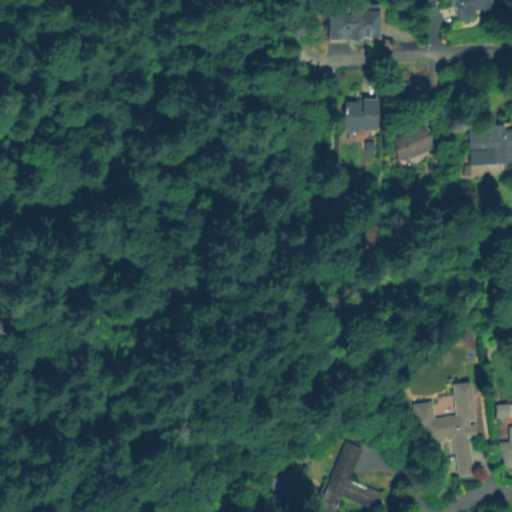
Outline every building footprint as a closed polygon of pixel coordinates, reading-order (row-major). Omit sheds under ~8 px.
[(492,0),(493,3),(483,6),(483,4),(473,7),(475,13),(460,17),(455,0),(492,0)] [(331,39),(331,9),(380,9),(379,39),(331,39)] [(378,95),(378,126),(359,125),(359,128),(348,128),(348,125),(344,125),(345,98),(359,98),(359,107),(362,107),(363,94),(378,95)] [(435,146),(411,155),(410,153),(400,157),(392,137),(426,123),(435,146)] [(511,126),(511,159),(495,160),(494,149),(470,150),(469,128),(511,126)] [(362,152),(379,151),(378,138),(361,139),(362,152)] [(379,242),(341,244),(340,217),(378,216),(379,242)] [(468,404),(472,434),(470,434),(476,473),(461,475),(455,436),(449,437),(449,434),(428,438),(426,425),(418,426),(414,402),(434,399),(436,416),(458,412),(453,382),(470,380),(473,403),(468,404)] [(511,468),(502,469),(500,440),(507,440),(511,440),(510,425),(511,425),(511,468)] [(382,491),(375,507),(343,493),(334,511),(323,511),(317,509),(347,439),(362,446),(349,477),(382,491)]
